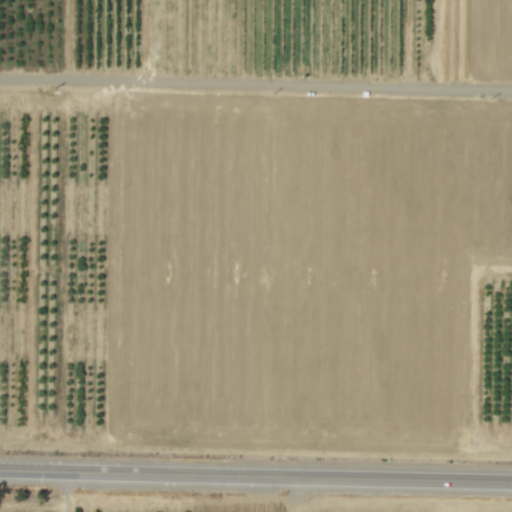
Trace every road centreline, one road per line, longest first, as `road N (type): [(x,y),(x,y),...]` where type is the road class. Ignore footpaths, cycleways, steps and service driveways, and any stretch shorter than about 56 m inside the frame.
road 1 (track): [(0,79),(511,92)]
road 2 (tertiary): [(0,470),(511,479)]
